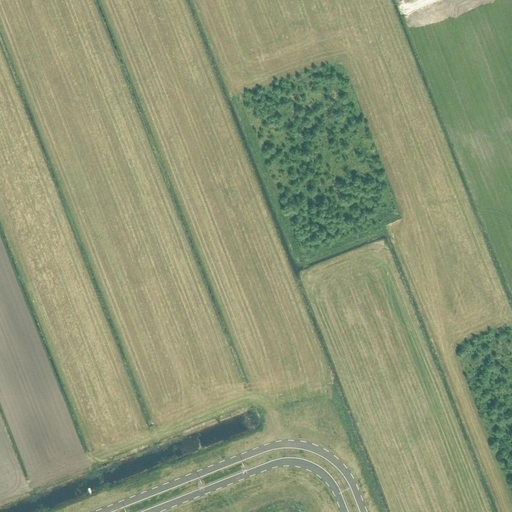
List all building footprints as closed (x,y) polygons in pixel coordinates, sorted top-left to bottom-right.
[(456,66),(437,73),(441,84),(444,83),(451,99),(466,93),(462,82),(459,83),(457,78),(460,77),(456,66)] [(426,85),(411,90),(419,111),(429,107),(425,97),(430,95),(426,85)] [(411,90),(397,96),(401,107),(406,105),(410,115),(419,111),(411,90)] [(386,105),(368,113),(372,124),(375,123),(377,127),(374,129),(378,140),(394,134),(387,117),(391,116),(386,105)] [(500,107),(488,112),(498,138),(510,133),(507,125),(506,125),(504,120),(505,120),(500,107)] [(488,112),(476,117),(480,129),(482,129),(484,134),(482,134),(486,143),(498,138),(488,112)] [(498,138),(486,143),(490,154),(511,145),(511,137),(510,133),(498,138)] [(419,141),(395,151),(398,159),(401,158),(404,166),(422,159),(419,151),(423,149),(419,141)] [(422,159),(404,166),(407,174),(405,175),(408,183),(432,173),(429,165),(425,167),(422,159)] [(441,195),(416,204),(420,213),(422,212),(425,220),(443,213),(440,205),(444,203),(441,195)] [(504,200),(494,204),(502,222),(511,219),(504,200)] [(494,204),(484,208),(492,229),(503,225),(502,222),(494,204)] [(443,213),(425,220),(428,228),(426,228),(429,237),(453,227),(450,219),(446,220),(443,213)] [(437,248),(426,252),(434,271),(445,267),(443,264),(448,262),(450,265),(461,261),(455,245),(438,252),(437,248)]
